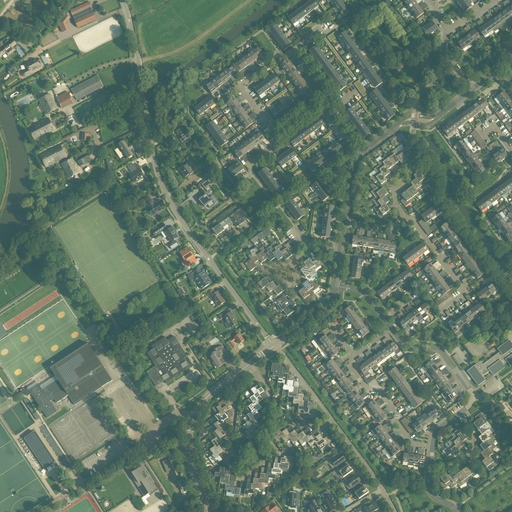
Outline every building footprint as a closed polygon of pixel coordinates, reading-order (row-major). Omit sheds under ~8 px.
[(313,0),(311,0),(308,3),(314,10),(319,6),(313,0)] [(414,0),(407,6),(410,10),(417,5),(415,2),(417,0),(416,0),(414,0)] [(70,11),(78,28),(96,20),(91,8),(92,7),(89,2),(70,11)] [(335,7),(338,12),(346,7),(342,2),(335,7)] [(468,2),(461,7),(465,12),(472,7),(468,2)] [(308,3),(303,6),(308,14),(314,10),(308,3)] [(410,10),(413,14),(422,8),(421,6),(419,7),(417,5),(410,10)] [(303,6),(298,10),(303,18),(308,14),(303,6)] [(346,7),(338,12),(342,18),(349,12),(346,7)] [(422,8),(413,14),(417,19),(424,13),(422,11),(423,9),(422,8)] [(298,10),(293,14),(298,21),(303,18),(298,10)] [(501,11),(499,12),(507,23),(511,20),(505,11),(502,13),(501,11)] [(499,15),(496,17),(503,26),(507,23),(499,12),(497,13),(499,15)] [(68,30),(65,24),(69,18),(64,14),(58,23),(62,33),(68,30)] [(298,21),(293,14),(288,18),(293,25),(298,21)] [(492,17),(490,18),(499,29),(503,26),(496,17),(493,19),(492,17)] [(490,21),(487,23),(493,31),(494,33),(499,29),(490,18),(489,20),(490,21)] [(432,22),(427,26),(432,33),(437,29),(432,22)] [(483,24),(482,25),(489,34),(493,31),(487,23),(485,26),(483,24)] [(269,30),(273,35),(280,30),(276,25),(269,30)] [(489,34),(482,25),(480,26),(481,28),(479,30),(484,37),(489,34)] [(432,33),(427,26),(421,30),(427,37),(432,33)] [(273,35),(276,40),(283,35),(280,30),(273,35)] [(470,30),(469,32),(476,41),(480,37),(475,30),(472,32),(470,30)] [(338,37),(341,42),(348,37),(345,32),(341,35),(338,37),(335,32),(332,34),(336,39),(338,37)] [(469,34),(466,36),(471,44),(476,41),(469,32),(467,33),(469,34)] [(276,40),(280,45),(287,40),(283,35),(276,40)] [(462,37),(460,38),(467,47),(471,44),(466,36),(463,38),(462,37)] [(341,42),(345,47),(352,42),(348,37),(341,42)] [(467,47),(460,38),(459,39),(460,41),(457,43),(457,44),(455,45),(461,54),(464,52),(463,50),(467,47)] [(0,57),(3,55),(5,54),(7,57),(15,50),(13,47),(16,44),(13,40),(8,44),(8,45),(0,51),(0,57)] [(287,40),(280,45),(284,50),(291,45),(287,40)] [(345,47),(349,53),(356,47),(352,42),(345,47)] [(309,51),(313,56),(320,50),(316,45),(309,51)] [(258,47),(253,50),(260,59),(262,58),(260,56),(263,54),(258,47)] [(349,53),(353,58),(360,52),(356,47),(349,53)] [(252,48),(247,51),(254,61),(257,59),(258,60),(260,59),(253,50),(252,48)] [(313,56),(317,61),(324,56),(320,50),(313,56)] [(248,52),(243,55),(251,66),(253,65),(252,63),(254,61),(247,51),(248,52)] [(353,58),(356,63),(364,57),(360,52),(353,58)] [(245,57),(241,60),(246,67),(249,65),(250,67),(251,66),(243,55),(245,57)] [(317,61),(320,66),(327,61),(324,56),(317,61)] [(356,63),(360,68),(367,63),(364,57),(356,63)] [(280,65),(283,69),(292,63),(291,61),(289,62),(287,59),(280,65)] [(341,59),(339,60),(336,62),(340,67),(343,65),(345,64),(341,59)] [(27,77),(31,75),(30,72),(41,67),(40,66),(42,65),(42,64),(40,60),(39,60),(37,61),(37,60),(26,65),(28,69),(24,71),(22,73),(22,74),(23,77),(25,77),(27,77)] [(241,60),(236,63),(243,72),(244,71),(243,69),(246,67),(241,60)] [(320,66),(324,71),(331,66),(327,61),(320,66)] [(236,63),(232,67),(237,74),(240,72),(241,73),(243,72),(236,63)] [(283,69),(287,74),(296,67),(294,64),(292,63),(283,69)] [(360,68),(364,73),(371,68),(367,63),(360,68)] [(324,71),(328,76),(335,71),(331,66),(324,71)] [(232,67),(227,70),(234,79),(236,77),(234,76),(237,74),(232,67)] [(287,74),(290,78),(299,71),(298,70),(296,67),(287,74)] [(364,73),(368,78),(375,73),(371,68),(364,73)] [(227,70),(223,73),(229,80),(231,78),(233,80),(234,79),(227,70)] [(290,78),(293,82),(300,77),(298,74),(300,73),(299,71),(290,78)] [(328,76),(332,81),(339,76),(335,71),(328,76)] [(217,74),(226,85),(227,84),(226,82),(229,80),(223,73),(219,76),(217,74)] [(368,78),(372,83),(379,78),(375,73),(368,78)] [(215,79),(214,80),(220,87),(223,85),(224,86),(226,85),(217,74),(216,75),(214,76),(213,77),(215,79)] [(274,74),(269,78),(275,85),(280,81),(274,74)] [(71,90),(77,100),(103,86),(97,76),(71,90)] [(332,81),(335,86),(342,81),(339,76),(332,81)] [(293,82),(296,87),(305,80),(304,78),(302,80),(300,77),(293,82)] [(269,78),(264,82),(269,89),(275,85),(269,78)] [(379,78),(372,83),(375,88),(382,83),(379,78)] [(214,80),(210,83),(217,91),(218,90),(217,89),(220,87),(214,80)] [(296,87),(300,91),(309,84),(305,80),(296,87)] [(342,81),(335,86),(339,92),(346,86),(342,81)] [(264,82),(259,85),(264,93),(269,89),(264,82)] [(217,91),(210,83),(206,86),(212,95),(217,91)] [(300,91),(303,95),(312,89),(311,87),(309,88),(307,86),(309,85),(309,84),(300,91)] [(264,93),(259,85),(254,89),(259,96),(264,93)] [(312,89),(303,95),(306,100),(313,94),(311,92),(313,90),(312,89)] [(369,95),(373,100),(380,95),(376,90),(369,95)] [(56,98),(62,108),(73,103),(67,92),(56,98)] [(497,97),(501,102),(508,97),(504,92),(497,97)] [(39,100),(46,115),(57,109),(50,94),(39,100)] [(373,100),(377,105),(384,100),(380,95),(373,100)] [(210,97),(205,100),(210,108),(215,104),(210,97)] [(226,102),(230,107),(239,100),(238,99),(236,100),(233,97),(226,102)] [(501,102),(504,108),(511,102),(508,97),(501,102)] [(293,99),(288,103),(293,110),(298,106),(293,99)] [(483,99),(477,103),(483,110),(488,106),(483,99)] [(205,100),(200,104),(205,112),(210,108),(205,100)] [(230,107),(233,111),(240,106),(238,103),(240,102),(239,100),(230,107)] [(377,105),(380,110),(388,105),(384,100),(377,105)] [(288,103),(283,106),(288,113),(293,110),(288,103)] [(477,103),(472,106),(478,114),(483,110),(477,103)] [(205,112),(200,104),(194,108),(200,115),(205,112)] [(380,110),(384,115),(391,110),(388,105),(380,110)] [(234,116),(235,116),(245,109),(244,107),(242,109),(240,106),(233,111),(232,112),(232,113),(232,114),(233,116),(234,116)] [(283,106),(278,110),(283,117),(288,113),(283,106)] [(472,106),(467,110),(473,117),(478,114),(472,106)] [(344,113),(348,118),(355,113),(351,108),(344,113)] [(236,115),(239,120),(246,114),(244,112),(246,110),(245,109),(235,116),(236,115)] [(283,117),(278,110),(272,114),(278,121),(283,117)] [(391,110),(384,115),(388,120),(395,115),(391,110)] [(467,110),(462,114),(468,121),(473,117),(467,110)] [(348,118),(352,124),(359,118),(355,113),(348,118)] [(239,120),(243,124),(252,117),(251,116),(249,117),(246,114),(239,120)] [(462,114),(457,118),(463,125),(468,121),(462,114)] [(252,117),(243,124),(246,128),(253,123),(251,120),(253,119),(252,117)] [(319,117),(314,121),(319,128),(324,124),(319,117)] [(28,129),(35,141),(55,130),(48,118),(28,129)] [(352,124),(355,129),(363,123),(359,118),(352,124)] [(457,118),(452,121),(458,129),(463,125),(457,118)] [(206,126),(210,131),(217,126),(213,121),(206,126)] [(314,121),(309,124),(314,132),(319,128),(314,121)] [(452,121),(447,125),(453,132),(458,129),(452,121)] [(355,129),(359,134),(366,128),(363,123),(355,129)] [(309,124),(304,128),(309,135),(314,132),(309,124)] [(453,132),(447,125),(442,129),(447,136),(453,132)] [(210,131),(214,137),(221,131),(217,126),(210,131)] [(304,128),(298,132),(304,139),(309,135),(304,128)] [(366,128),(359,134),(363,139),(370,133),(366,128)] [(258,129),(253,133),(262,144),(263,143),(262,142),(265,139),(258,129)] [(310,135),(311,137),(321,131),(319,129),(310,135)] [(214,137),(217,142),(224,136),(221,131),(214,137)] [(298,132),(293,136),(299,143),(304,139),(298,132)] [(164,142),(168,147),(179,139),(182,143),(188,138),(185,133),(177,138),(175,135),(164,142)] [(249,137),(251,139),(256,146),(259,144),(260,146),(262,144),(253,133),(253,134),(249,137)] [(82,142),(91,142),(92,135),(83,134),(82,142)] [(217,142),(221,147),(228,142),(224,136),(217,142)] [(299,143),(293,136),(288,140),(294,147),(299,143)] [(251,139),(247,142),(253,151),(255,150),(253,148),(256,146),(251,139)] [(455,145),(459,150),(466,145),(463,140),(455,145)] [(130,158),(134,154),(132,150),(133,150),(130,146),(129,147),(125,141),(121,143),(117,146),(126,160),(130,158)] [(247,142),(242,145),(248,152),(250,150),(252,152),(253,151),(247,142)] [(337,142),(332,145),(337,153),(343,149),(337,142)] [(60,145),(51,150),(55,157),(53,158),(56,163),(66,157),(60,145)] [(242,145),(238,148),(245,157),(246,156),(245,154),(248,152),(242,145)] [(332,145),(327,149),(332,156),(337,153),(332,145)] [(459,150),(463,155),(470,150),(466,145),(459,150)] [(245,157),(238,148),(237,147),(236,147),(235,147),(233,149),(232,150),(239,159),(242,157),(243,159),(245,157)] [(412,147),(406,151),(408,154),(404,156),(407,160),(407,161),(410,164),(416,159),(413,155),(416,153),(412,147)] [(403,148),(398,152),(400,155),(396,157),(399,161),(399,162),(402,165),(407,161),(407,160),(404,156),(408,154),(406,151),(403,148)] [(291,149),(286,152),(292,160),(297,156),(291,149)] [(327,149),(322,153),(327,160),(332,156),(327,149)] [(391,156),(388,159),(394,166),(399,162),(399,161),(396,157),(400,155),(398,152),(395,149),(389,154),(391,156)] [(503,149),(497,153),(503,160),(508,156),(503,149)] [(55,157),(51,150),(40,155),(46,167),(56,163),(53,158),(55,157)] [(463,155),(467,160),(474,155),(470,150),(463,155)] [(286,152),(281,156),(287,163),(292,160),(286,152)] [(322,153),(317,157),(322,164),(327,160),(322,153)] [(503,160),(497,153),(492,157),(497,164),(503,160)] [(89,155),(78,161),(81,166),(92,160),(89,155)] [(467,160),(471,165),(478,160),(474,155),(467,160)] [(287,163),(281,156),(276,160),(281,167),(287,163)] [(388,159),(386,156),(377,163),(379,166),(380,166),(382,169),(385,166),(388,170),(394,166),(388,159)] [(317,157),(312,161),(317,168),(322,164),(317,157)] [(61,164),(69,179),(80,173),(72,159),(61,164)] [(471,165),(474,171),(482,165),(478,160),(471,165)] [(317,168),(312,161),(307,164),(312,172),(317,168)] [(238,162),(233,166),(238,173),(244,169),(238,162)] [(145,177),(139,167),(140,167),(138,164),(131,168),(134,173),(131,175),(135,182),(145,177)] [(179,169),(185,177),(189,174),(190,175),(194,172),(188,164),(184,167),(183,166),(179,169)] [(482,165),(474,171),(478,176),(485,170),(482,165)] [(238,173),(233,166),(228,170),(233,177),(238,173)] [(374,170),(376,173),(378,176),(381,173),(384,177),(390,173),(388,170),(385,166),(382,169),(380,166),(379,166),(374,170)] [(258,173),(262,178),(269,173),(265,168),(258,173)] [(414,176),(416,179),(419,183),(422,181),(424,183),(433,177),(428,171),(423,175),(420,171),(414,176)] [(262,178),(266,183),(273,178),(269,173),(262,178)] [(376,173),(370,178),(375,183),(378,181),(381,185),(387,181),(384,177),(381,173),(378,176),(376,173)] [(211,177),(201,184),(205,189),(210,186),(211,187),(215,183),(211,177)] [(266,183),(269,189),(277,183),(273,178),(266,183)] [(410,183),(413,186),(416,190),(419,188),(421,191),(427,186),(424,183),(422,181),(419,183),(416,179),(410,183)] [(311,186),(315,191),(322,186),(318,181),(311,186)] [(506,182),(501,186),(507,193),(511,189),(506,182)] [(269,189),(273,194),(280,188),(277,183),(269,189)] [(315,191),(319,196),(326,191),(322,186),(315,191)] [(413,186),(407,191),(412,198),(415,195),(418,198),(423,194),(421,191),(419,188),(416,190),(413,186)] [(501,186),(496,190),(502,197),(507,193),(501,186)] [(280,188),(273,194),(277,199),(284,194),(280,188)] [(371,192),(375,198),(378,196),(381,199),(385,196),(388,194),(383,188),(379,191),(377,188),(371,192)] [(496,190),(491,194),(497,201),(502,197),(496,190)] [(326,191),(319,196),(323,202),(330,196),(326,191)] [(414,200),(412,198),(407,191),(401,195),(404,199),(401,201),(405,207),(414,200)] [(214,204),(206,194),(203,196),(202,194),(198,197),(199,199),(198,200),(204,207),(207,205),(210,208),(214,204)] [(491,194),(486,197),(492,205),(497,201),(491,194)] [(372,200),(377,206),(379,204),(382,208),(386,204),(386,205),(389,202),(385,196),(381,199),(378,196),(375,198),(372,200)] [(486,197),(481,201),(486,208),(492,205),(486,197)] [(286,205),(290,210),(297,205),(293,199),(286,205)] [(152,215),(153,216),(162,210),(157,203),(154,205),(152,201),(146,205),(148,208),(148,209),(149,211),(147,212),(146,214),(148,216),(150,217),(152,215)] [(486,208),(481,201),(476,205),(481,212),(486,208)] [(377,206),(373,208),(378,214),(377,215),(378,216),(379,216),(380,217),(382,216),(390,210),(386,205),(386,204),(382,208),(379,204),(377,206)] [(436,204),(431,208),(437,215),(442,212),(436,204)] [(290,210),(294,215),(301,210),(297,205),(290,210)] [(249,218),(241,207),(240,206),(238,206),(237,206),(235,207),(237,211),(213,229),(217,235),(224,230),(223,228),(227,225),(229,228),(234,224),(237,227),(247,219),(250,222),(254,219),(251,217),(249,218)] [(431,208),(426,212),(432,219),(437,215),(431,208)] [(301,210),(294,215),(297,220),(305,215),(301,210)] [(421,216),(423,219),(425,221),(426,223),(432,219),(426,212),(421,216)] [(492,219),(496,224),(503,219),(499,214),(492,219)] [(496,224),(499,229),(507,224),(503,219),(496,224)] [(439,228),(443,234),(451,228),(447,223),(439,228)] [(176,231),(173,227),(168,230),(167,229),(164,224),(152,232),(155,236),(164,231),(165,232),(171,242),(173,240),(175,242),(170,246),(173,250),(182,244),(179,239),(178,240),(177,238),(178,237),(175,232),(176,231)] [(499,229),(503,234),(510,229),(507,224),(499,229)] [(443,234),(447,239),(454,233),(451,228),(443,234)] [(503,234),(507,239),(511,235),(511,231),(510,229),(503,234)] [(234,230),(223,238),(227,242),(234,236),(233,235),(236,233),(234,230)] [(447,239),(451,244),(458,238),(454,233),(447,239)] [(451,244),(454,249),(462,243),(458,238),(451,244)] [(284,256),(286,260),(292,255),(289,251),(295,247),(291,241),(282,247),(284,250),(281,252),(284,256)] [(423,243),(417,247),(423,254),(428,250),(423,243)] [(454,249),(458,254),(466,248),(462,243),(454,249)] [(276,257),(276,258),(278,261),(284,256),(281,252),(284,250),(282,247),(280,244),(274,248),(276,251),(273,253),(276,257)] [(272,245),(266,249),(266,250),(268,252),(265,255),(268,259),(270,262),(276,258),(276,257),(273,253),(276,251),(274,248),(272,245)] [(263,246),(258,250),(260,253),(257,256),(260,260),(262,263),(268,259),(265,255),(268,252),(266,250),(266,249),(263,246)] [(249,257),(251,260),(254,264),(260,260),(257,256),(260,253),(258,250),(256,247),(250,252),(252,254),(249,257)] [(417,247),(412,251),(417,258),(423,254),(417,247)] [(195,261),(187,248),(180,253),(186,262),(184,263),(186,267),(195,261)] [(458,254),(462,259),(469,254),(466,248),(458,254)] [(412,251),(407,255),(412,262),(417,258),(412,251)] [(462,259),(466,264),(473,259),(469,254),(462,259)] [(412,262),(407,255),(402,259),(407,266),(412,262)] [(251,260),(248,262),(246,259),(240,264),(244,270),(247,268),(250,272),(256,267),(254,264),(251,260)] [(304,263),(306,266),(309,270),(313,268),(315,270),(320,266),(316,260),(313,263),(310,259),(304,263)] [(466,264),(469,269),(477,264),(473,259),(466,264)] [(423,269),(426,274),(435,267),(434,266),(432,267),(430,264),(423,269)] [(469,269),(473,274),(481,269),(477,264),(469,269)] [(306,266),(301,270),(306,278),(307,276),(309,279),(317,273),(315,270),(313,268),(309,270),(306,266)] [(426,274),(430,278),(437,273),(435,270),(436,269),(435,267),(426,274)] [(194,278),(201,289),(210,284),(203,273),(202,274),(199,269),(188,276),(191,281),(194,278)] [(481,269),(473,274),(477,279),(485,274),(481,269)] [(407,270),(402,274),(407,281),(412,278),(407,270)] [(430,278),(433,282),(442,276),(441,274),(439,276),(437,273),(430,278)] [(402,274),(397,278),(402,285),(407,281),(402,274)] [(433,282),(436,287),(443,281),(441,279),(443,278),(442,276),(433,282)] [(262,294),(266,292),(268,290),(266,286),(270,283),(265,278),(256,285),(262,294)] [(397,278),(392,281),(397,289),(402,285),(397,278)] [(302,284),(304,288),(307,292),(311,289),(313,292),(319,287),(314,282),(311,284),(308,280),(302,284)] [(266,292),(270,298),(273,295),(276,293),(273,290),(277,287),(273,281),(270,283),(266,286),(268,290),(266,292)] [(392,281),(387,285),(392,292),(397,289),(392,281)] [(436,287),(439,291),(448,285),(447,283),(445,284),(443,281),(436,287)] [(492,294),(497,290),(491,281),(486,285),(487,287),(492,294)] [(181,296),(189,291),(185,285),(177,290),(181,296)] [(273,295),(277,301),(283,296),(281,293),(285,290),(280,285),(277,287),(273,290),(276,293),(273,295)] [(387,285),(382,289),(387,296),(392,292),(387,285)] [(439,291),(443,296),(445,294),(448,292),(450,290),(448,287),(449,286),(448,285),(439,291)] [(487,287),(482,291),(487,298),(492,294),(487,287)] [(304,288),(299,292),(308,304),(313,301),(311,298),(315,295),(313,292),(311,289),(307,292),(304,288)] [(387,296),(382,289),(376,293),(382,300),(387,296)] [(213,299),(218,307),(225,302),(221,296),(222,296),(219,291),(215,294),(212,290),(208,294),(212,300),(213,299)] [(487,298),(482,291),(476,295),(482,302),(487,298)] [(277,306),(281,312),(285,310),(287,308),(285,304),(289,301),(284,295),(283,296),(277,301),(280,304),(277,306)] [(296,305),(292,299),(289,301),(285,304),(287,308),(285,310),(289,315),(295,311),(292,308),(296,305)] [(480,303),(475,307),(480,315),(485,311),(480,303)] [(421,304),(419,305),(426,314),(430,311),(425,304),(422,306),(421,304)] [(419,308),(416,310),(423,319),(427,316),(426,314),(419,305),(418,306),(419,308)] [(343,312),(347,317),(354,312),(350,307),(346,309),(343,312)] [(475,307),(470,311),(475,318),(480,315),(475,307)] [(419,322),(423,319),(416,310),(415,308),(410,312),(417,321),(417,320),(419,322)] [(470,311),(465,315),(470,322),(475,318),(470,311)] [(226,316),(228,321),(224,324),(228,330),(237,324),(232,317),(233,316),(231,313),(226,316),(224,312),(218,316),(220,320),(226,316)] [(347,317),(350,322),(358,317),(354,312),(347,317)] [(410,314),(407,317),(413,324),(417,321),(410,312),(409,313),(410,314)] [(465,315),(460,319),(465,326),(470,322),(465,315)] [(350,322),(354,327),(361,322),(358,317),(350,322)] [(403,317),(402,318),(408,327),(409,327),(410,329),(414,326),(413,324),(407,317),(405,319),(403,317)] [(405,332),(410,329),(408,327),(402,318),(400,319),(402,321),(399,323),(404,330),(405,332)] [(460,319),(455,322),(460,330),(465,326),(460,319)] [(354,327),(358,332),(365,327),(361,322),(354,327)] [(460,330),(455,322),(449,326),(455,334),(460,330)] [(365,327),(358,332),(362,338),(369,332),(365,327)] [(228,342),(229,343),(233,349),(236,347),(232,342),(236,340),(239,345),(244,341),(239,334),(228,342)] [(314,340),(319,347),(330,339),(329,337),(327,338),(325,335),(320,339),(319,336),(314,340)] [(147,372),(156,387),(164,381),(166,384),(193,366),(174,336),(167,341),(165,337),(152,346),(153,349),(147,353),(155,366),(147,372)] [(319,347),(322,351),(332,344),(330,341),(331,340),(330,339),(319,347)] [(490,371),(494,376),(505,367),(504,365),(507,362),(511,367),(511,366),(511,344),(509,340),(497,349),(501,353),(495,358),(494,357),(487,362),(488,363),(484,366),(480,362),(468,371),(478,386),(485,381),(482,377),(490,371)] [(389,342),(387,343),(394,352),(396,355),(401,352),(400,351),(401,350),(400,347),(398,348),(397,346),(398,345),(395,342),(394,343),(393,342),(390,344),(389,342)] [(60,388),(66,397),(68,396),(74,405),(112,380),(111,381),(104,369),(105,369),(87,343),(50,368),(55,376),(58,380),(56,381),(60,388)] [(387,346),(384,348),(390,356),(394,352),(387,343),(386,344),(387,346)] [(322,351),(325,356),(337,347),(336,346),(334,347),(332,344),(322,351)] [(210,357),(217,368),(225,364),(222,359),(227,356),(221,346),(215,350),(218,353),(215,355),(215,354),(213,355),(213,356),(210,357)] [(337,347),(325,356),(328,360),(329,360),(331,359),(338,353),(336,350),(338,349),(337,347)] [(380,349),(379,350),(385,359),(390,356),(384,348),(382,350),(380,349)] [(379,353),(376,355),(381,362),(385,359),(379,350),(377,351),(379,353)] [(372,355),(370,356),(379,368),(381,366),(379,363),(381,362),(376,355),(373,357),(372,355)] [(370,359),(367,361),(372,368),(374,371),(379,368),(370,356),(369,357),(370,359)] [(325,365),(328,370),(337,363),(336,361),(334,363),(332,360),(325,365)] [(361,363),(368,372),(372,368),(367,361),(364,363),(363,362),(361,363)] [(424,366),(428,371),(436,364),(435,363),(433,364),(431,361),(424,366)] [(328,370),(332,374),(339,369),(337,366),(339,365),(337,363),(328,370)] [(361,365),(358,368),(365,377),(370,374),(368,372),(361,363),(360,364),(361,365)] [(281,367),(281,365),(273,364),(271,374),(273,374),(274,372),(278,372),(279,367),(281,367)] [(425,373),(428,377),(438,370),(436,367),(438,366),(436,364),(428,371),(425,373)] [(282,374),(283,368),(281,367),(279,367),(278,372),(274,372),(273,374),(273,376),(279,377),(279,379),(283,379),(284,374),(282,374)] [(388,373),(392,378),(399,373),(395,368),(388,373)] [(332,374),(335,378),(344,372),(343,370),(341,372),(339,369),(332,374)] [(432,381),(434,380),(443,373),(442,371),(440,373),(438,370),(428,377),(432,381)] [(335,378),(338,383),(345,377),(343,375),(345,373),(344,372),(335,378)] [(392,378),(396,383),(403,378),(399,373),(392,378)] [(434,380),(437,384),(446,377),(443,373),(434,380)] [(279,386),(284,387),(284,386),(288,386),(289,381),(287,381),(288,374),(284,374),(283,379),(279,379),(278,383),(279,383),(279,386)] [(58,380),(55,376),(40,386),(42,390),(56,381),(58,380)] [(336,384),(339,389),(350,380),(349,379),(347,380),(345,377),(338,383),(336,384)] [(440,388),(441,388),(449,382),(446,377),(437,384),(438,384),(436,385),(438,389),(440,388)] [(396,383),(400,388),(407,383),(403,378),(396,383)] [(342,393),(344,391),(351,386),(349,383),(351,382),(350,380),(339,389),(342,393)] [(39,384),(29,390),(31,394),(32,396),(38,404),(51,395),(51,394),(60,388),(56,381),(42,390),(40,386),(39,384)] [(289,391),(289,392),(293,393),(293,387),(292,387),(293,381),(289,381),(288,386),(284,386),(284,387),(283,390),(289,391)] [(27,388),(27,389),(29,390),(39,384),(37,382),(27,388)] [(441,388),(444,393),(451,387),(449,385),(451,383),(449,382),(441,388)] [(400,388),(404,393),(411,388),(407,383),(400,388)] [(254,395),(253,396),(256,399),(260,396),(260,395),(264,391),(261,388),(260,389),(257,385),(251,390),(254,395)] [(354,389),(351,386),(344,391),(342,393),(345,398),(348,396),(357,389),(355,387),(354,389)] [(294,397),(294,399),(298,400),(298,394),(297,394),(298,388),(293,387),(293,393),(289,392),(288,397),(294,397)] [(441,394),(445,399),(456,390),(455,389),(453,390),(451,387),(444,393),(441,394)] [(51,395),(38,404),(43,412),(44,414),(47,418),(56,412),(50,402),(54,399),(56,403),(66,397),(60,388),(51,394),(51,395)] [(404,393),(407,398),(414,393),(411,388),(404,393)] [(348,396),(351,400),(358,395),(356,392),(358,390),(357,389),(348,396)] [(456,390),(445,399),(449,404),(456,399),(455,398),(458,396),(455,393),(457,392),(456,390)] [(407,398),(411,403),(418,398),(414,393),(407,398)] [(299,404),(299,406),(303,407),(304,401),(303,401),(303,395),(298,394),(298,400),(294,399),(293,404),(299,404)] [(351,400),(354,404),(363,398),(362,396),(360,397),(358,395),(351,400)] [(248,400),(251,405),(252,404),(255,408),(259,404),(258,403),(263,400),(260,396),(256,399),(253,396),(248,400)] [(363,398),(354,404),(357,409),(365,404),(362,401),(364,399),(363,398)] [(418,398),(411,403),(415,409),(422,403),(418,398)] [(40,419),(27,400),(25,399),(23,400),(37,420),(40,419)] [(225,399),(217,405),(218,407),(220,405),(222,409),(227,406),(228,408),(230,406),(225,399)] [(376,403),(374,400),(364,408),(368,412),(379,404),(378,402),(376,403)] [(308,408),(309,402),(304,401),(303,407),(299,406),(298,410),(304,411),(304,413),(307,413),(308,414),(309,412),(309,408),(308,408)] [(252,404),(251,405),(246,408),(250,413),(251,413),(253,416),(258,413),(257,412),(262,408),(259,404),(255,408),(252,404)] [(371,416),(380,409),(378,407),(380,405),(379,404),(368,412),(371,416)] [(218,407),(217,405),(212,408),(217,415),(218,414),(221,417),(226,414),(225,413),(230,409),(228,408),(227,406),(222,409),(220,405),(218,407)] [(438,407),(432,411),(437,418),(443,414),(438,407)] [(312,418),(314,409),(309,408),(309,412),(308,414),(307,413),(304,413),(303,417),(312,418)] [(382,412),(380,409),(371,416),(374,421),(385,412),(384,411),(382,412)] [(432,411),(427,415),(432,422),(437,418),(432,411)] [(385,412),(374,421),(377,425),(387,418),(385,415),(386,414),(385,412)] [(251,413),(250,413),(245,417),(248,422),(249,421),(252,424),(256,421),(256,420),(261,417),(258,413),(253,416),(251,413)] [(474,424),(478,429),(488,422),(481,413),(475,418),(477,421),(474,424)] [(214,421),(216,423),(217,422),(220,426),(224,422),(224,421),(228,418),(226,414),(221,417),(218,414),(217,415),(215,416),(216,418),(214,419),(214,421)] [(427,415),(422,418),(427,425),(432,422),(427,415)] [(422,418),(417,422),(422,429),(427,425),(422,418)] [(259,425),(256,421),(252,424),(249,421),(248,422),(243,426),(247,430),(248,429),(251,433),(255,429),(259,425)] [(217,430),(216,431),(219,434),(223,431),(222,430),(227,426),(224,422),(220,426),(217,422),(216,423),(214,425),(217,430)] [(412,426),(413,428),(415,430),(417,433),(422,429),(417,422),(412,426)] [(478,429),(482,435),(486,432),(488,435),(491,434),(494,431),(488,422),(478,429)] [(371,432),(375,436),(386,428),(384,426),(383,428),(381,425),(371,432)] [(281,438),(282,439),(286,437),(282,432),(281,433),(278,428),(274,431),(277,435),(274,438),(276,441),(281,438)] [(379,439),(380,439),(387,434),(385,431),(387,429),(386,428),(375,436),(376,437),(375,438),(377,440),(378,439),(378,440),(379,439)] [(452,435),(454,438),(456,441),(459,438),(462,442),(468,438),(461,428),(452,435)] [(258,433),(255,429),(251,433),(248,429),(247,430),(245,432),(248,437),(247,438),(250,441),(248,442),(249,443),(248,444),(250,447),(257,442),(253,437),(258,433)] [(286,445),(291,441),(291,440),(294,438),(291,433),(290,434),(286,429),(282,432),(286,437),(282,439),(286,445)] [(298,440),(299,442),(303,439),(299,435),(298,435),(294,430),(291,433),(294,438),(291,440),(291,441),(293,444),(298,440)] [(219,434),(216,431),(213,433),(214,435),(212,436),(215,439),(217,442),(222,439),(221,438),(226,434),(223,431),(219,434)] [(55,461),(54,461),(36,433),(35,432),(34,432),(33,432),(25,438),(24,438),(24,439),(25,439),(32,451),(34,450),(43,463),(41,464),(44,469),(45,469),(46,469),(54,464),(54,463),(55,463),(55,462),(55,461)] [(306,442),(307,443),(311,440),(307,436),(303,432),(299,435),(303,439),(299,442),(302,445),(306,442)] [(479,438),(483,443),(487,440),(489,444),(492,442),(495,439),(491,434),(488,435),(486,432),(482,435),(479,438)] [(315,443),(316,444),(319,441),(316,437),(315,438),(311,433),(307,436),(311,440),(307,443),(310,446),(315,443)] [(323,444),(324,446),(328,443),(328,444),(332,441),(328,435),(323,439),(320,434),(316,437),(319,441),(316,444),(318,448),(323,444)] [(380,439),(383,443),(392,437),(391,435),(389,436),(387,434),(380,439)] [(381,451),(382,451),(394,442),(392,439),(393,438),(392,437),(383,443),(386,447),(381,451)] [(454,438),(448,442),(453,448),(456,445),(459,449),(465,445),(462,442),(459,438),(456,441),(454,438)] [(215,446),(214,447),(216,451),(221,448),(220,447),(225,443),(222,439),(217,442),(215,439),(211,442),(215,446)] [(480,446),(484,451),(488,448),(490,452),(493,450),(496,447),(492,442),(489,444),(487,440),(483,443),(480,446)] [(382,451),(385,456),(399,445),(397,444),(396,445),(394,442),(382,451)] [(453,448),(448,442),(445,445),(447,448),(443,451),(447,457),(453,453),(455,457),(461,453),(459,449),(456,445),(453,448)] [(399,445),(385,456),(387,454),(391,458),(400,451),(398,448),(400,447),(399,445)] [(216,451),(214,447),(210,450),(214,455),(212,456),(214,460),(219,456),(219,455),(224,451),(221,448),(216,451)] [(481,454),(485,459),(489,456),(492,460),(494,458),(497,455),(493,450),(490,452),(488,448),(484,451),(481,454)] [(345,460),(341,454),(333,460),(331,458),(323,463),(326,466),(328,464),(332,470),(345,460)] [(222,460),(219,456),(214,460),(212,456),(209,458),(214,466),(222,460)] [(254,466),(263,459),(261,456),(251,463),(254,466)] [(291,467),(293,457),(284,456),(284,458),(286,459),(285,464),(290,465),(289,467),(291,467)] [(489,456),(485,459),(482,462),(489,471),(498,464),(494,458),(492,460),(489,456)] [(290,465),(285,464),(286,459),(284,458),(281,458),(280,464),(279,464),(278,469),(283,470),(283,468),(289,469),(289,467),(290,465)] [(171,471),(173,477),(180,474),(175,461),(171,462),(170,459),(162,462),(167,472),(171,471)] [(274,469),(272,469),(272,475),(276,475),(276,473),(282,474),(283,470),(278,469),(279,464),(274,463),(274,469)] [(337,473),(341,479),(353,471),(348,465),(340,471),(338,468),(331,473),(333,476),(337,473)] [(467,466),(462,471),(467,478),(470,476),(472,478),(478,474),(474,468),(470,470),(467,466)] [(142,467),(139,470),(130,475),(144,497),(150,493),(153,494),(158,490),(154,484),(153,485),(142,467)] [(221,478),(220,479),(225,480),(226,474),(224,474),(225,468),(220,468),(220,470),(220,473),(215,472),(215,477),(221,478)] [(267,474),(266,474),(265,480),(269,480),(269,479),(275,479),(276,475),(272,475),(272,469),(268,468),(267,474)] [(309,473),(313,480),(320,475),(315,469),(309,473)] [(462,471),(456,475),(459,479),(456,481),(458,484),(460,487),(469,481),(467,478),(462,471)] [(454,472),(448,476),(451,480),(448,483),(450,485),(449,485),(452,488),(458,484),(456,481),(459,479),(456,475),(454,472)] [(260,479),(259,479),(258,485),(262,485),(263,484),(269,484),(269,480),(265,480),(266,474),(261,473),(260,479)] [(448,476),(446,473),(440,477),(442,481),(439,484),(444,490),(449,485),(450,485),(448,483),(451,480),(448,476)] [(226,484),(225,486),(230,487),(231,481),(230,481),(230,475),(226,474),(225,480),(220,479),(220,483),(226,484)] [(349,490),(361,482),(356,475),(348,481),(346,479),(339,484),(341,487),(345,485),(349,490)] [(253,484),(252,484),(251,490),(256,490),(256,489),(262,490),(262,485),(258,485),(259,479),(254,478),(253,484)] [(177,483),(182,493),(188,491),(183,480),(177,483)] [(230,487),(225,486),(225,490),(227,491),(227,492),(235,494),(235,495),(235,497),(239,498),(239,496),(240,489),(235,488),(235,482),(234,482),(231,481),(230,487)] [(246,490),(240,489),(239,496),(244,496),(244,495),(249,496),(249,494),(255,495),(256,490),(251,490),(252,484),(247,484),(246,490)] [(347,495),(349,498),(353,495),(357,501),(369,492),(364,486),(356,492),(354,489),(347,495)] [(322,503),(327,511),(330,511),(335,509),(332,503),(335,502),(331,495),(330,495),(328,491),(324,493),(327,497),(321,501),(322,503)] [(286,503),(288,503),(288,506),(291,507),(291,508),(295,508),(295,503),(296,502),(299,502),(299,495),(295,495),(295,492),(289,492),(289,494),(288,494),(288,499),(286,499),(286,503)] [(182,507),(193,502),(190,496),(180,501),(182,507)] [(306,508),(307,511),(317,511),(315,509),(318,507),(315,500),(309,503),(310,506),(306,508)] [(359,511),(364,510),(365,511),(373,511),(378,509),(375,503),(366,508),(364,505),(355,511),(359,511)]
